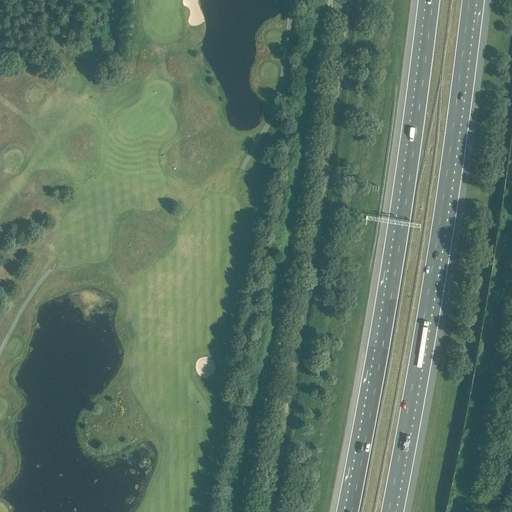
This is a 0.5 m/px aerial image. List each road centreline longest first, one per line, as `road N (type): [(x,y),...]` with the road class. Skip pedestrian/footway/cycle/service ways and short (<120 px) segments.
road 1 (motorway): [(433,0),(351,511)]
road 2 (motorway): [(388,511),(469,0)]
